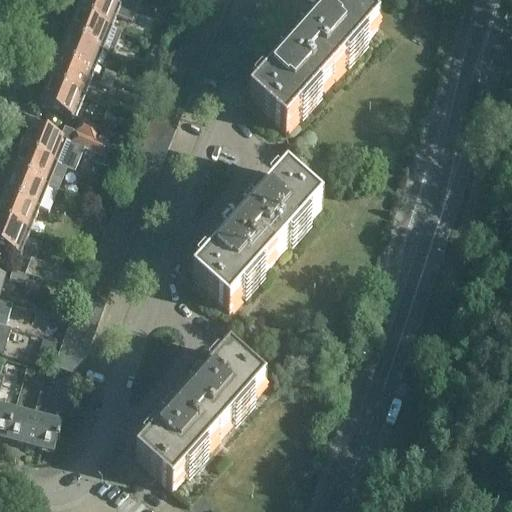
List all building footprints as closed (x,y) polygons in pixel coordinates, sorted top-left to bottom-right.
[(79,5),(75,15),(77,16),(112,30),(116,19),(131,25),(141,0),(109,0),(109,2),(102,0),(83,0),(81,5),(79,5)] [(206,0),(200,0),(197,10),(223,18),(227,7),(206,0)] [(343,0),(296,51),(332,83),(379,32),(363,18),(368,12),(353,0),(349,0),(346,3),(343,0)] [(197,10),(192,21),(218,29),(223,18),(197,10)] [(72,29),(68,38),(103,52),(112,56),(121,34),(112,30),(77,16),(75,15),(70,26),(72,29)] [(188,32),(213,40),(214,40),(218,29),(192,21),(188,32)] [(213,40),(188,32),(184,42),(209,52),(213,40)] [(62,53),(59,61),(93,75),(103,52),(68,38),(67,41),(63,43),(60,49),(62,53)] [(209,52),(184,42),(179,54),(204,64),(209,52)] [(296,51),(247,105),(251,108),(246,113),(263,128),(267,123),(283,137),(332,83),(296,51)] [(151,52),(144,71),(160,77),(167,58),(151,52)] [(179,54),(174,65),(199,75),(204,64),(179,54)] [(51,73),(47,82),(84,97),(93,75),(59,61),(54,72),(51,73)] [(199,75),(174,65),(170,75),(195,86),(199,75)] [(104,72),(102,78),(114,83),(116,76),(104,72)] [(195,86),(170,75),(165,87),(190,97),(195,86)] [(114,83),(102,78),(98,87),(110,92),(114,83)] [(44,97),(40,107),(75,121),(84,97),(47,82),(42,94),(44,97)] [(165,87),(161,98),(186,108),(190,97),(165,87)] [(186,108),(161,98),(156,109),(181,119),(186,108)] [(181,119),(156,109),(152,120),(177,130),(181,119)] [(177,130),(152,120),(147,131),(172,141),(177,130)] [(79,123),(74,134),(102,145),(106,134),(79,123)] [(23,140),(19,151),(57,166),(57,167),(70,172),(74,174),(83,150),(106,159),(110,149),(102,145),(74,134),(66,131),(61,142),(31,130),(27,139),(23,140)] [(172,141),(147,131),(143,142),(168,152),(172,141)] [(143,142),(138,154),(163,163),(168,152),(143,142)] [(17,163),(13,174),(48,188),(57,192),(61,194),(70,172),(57,167),(57,166),(19,151),(16,161),(17,163)] [(163,163),(138,154),(133,166),(159,175),(163,163)] [(159,175),(133,166),(129,177),(154,186),(159,175)] [(5,185),(2,192),(4,196),(4,197),(39,210),(49,214),(57,192),(48,188),(48,189),(13,174),(9,184),(5,185)] [(154,186),(129,177),(124,188),(150,197),(154,186)] [(285,180),(238,232),(275,265),(322,212),(305,197),(310,192),(294,177),(289,183),(285,180)] [(150,197),(124,188),(119,200),(145,208),(150,197)] [(0,221),(30,234),(39,211),(39,210),(4,197),(0,205),(0,221)] [(118,204),(101,197),(97,208),(113,214),(118,204)] [(145,208),(119,200),(118,204),(115,211),(141,219),(145,208)] [(113,214),(97,208),(91,221),(108,227),(110,222),(113,214)] [(141,219),(115,211),(110,222),(136,231),(141,219)] [(0,248),(20,257),(30,234),(0,221),(0,248)] [(110,222),(108,227),(105,234),(132,242),(136,231),(110,222)] [(275,265),(238,232),(191,285),(195,288),(190,293),(206,308),(211,302),(228,317),(275,265)] [(132,242),(105,234),(101,245),(127,253),(132,242)] [(127,253),(101,245),(96,256),(123,264),(127,253)] [(86,247),(81,258),(94,263),(96,256),(98,253),(86,247)] [(123,264),(96,256),(92,268),(118,275),(123,264)] [(31,261),(25,276),(24,277),(25,277),(66,289),(71,277),(31,261)] [(118,275),(92,268),(87,279),(114,286),(118,275)] [(25,276),(11,272),(9,281),(23,285),(25,277),(24,277),(25,276)] [(114,286),(87,279),(82,290),(109,297),(114,286)] [(109,297),(82,290),(78,302),(105,309),(109,297)] [(105,309),(78,302),(74,314),(101,321),(105,309)] [(0,313),(13,317),(16,309),(3,305),(0,313)] [(101,321),(74,314),(70,325),(97,333),(101,321)] [(97,333),(70,325),(66,337),(93,345),(97,333)] [(0,357),(3,358),(10,332),(0,328),(0,357)] [(93,345),(66,337),(62,348),(89,357),(93,345)] [(89,357),(62,348),(57,360),(85,369),(89,357)] [(230,360),(182,412),(218,446),(266,393),(249,377),(254,373),(237,358),(233,363),(230,360)] [(57,360),(56,363),(53,371),(81,381),(85,369),(57,360)] [(38,401),(47,404),(50,391),(42,388),(38,401)] [(38,401),(34,414),(43,416),(47,404),(38,401)] [(0,410),(0,441),(7,443),(15,414),(0,410)] [(135,465),(138,468),(133,473),(149,488),(154,482),(171,497),(218,446),(182,412),(135,465)] [(15,414),(7,443),(30,449),(38,421),(15,414)] [(38,421),(30,449),(54,456),(62,427),(38,421)]
